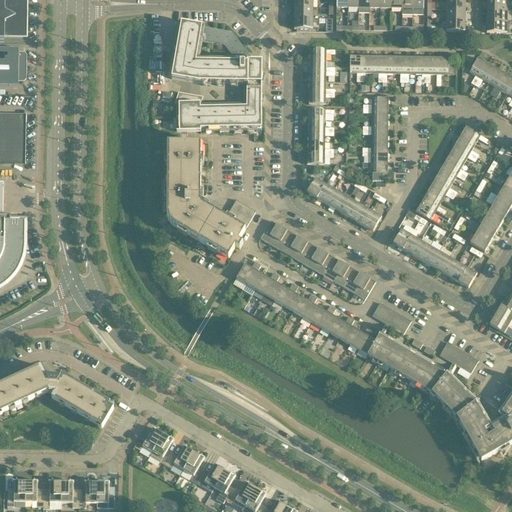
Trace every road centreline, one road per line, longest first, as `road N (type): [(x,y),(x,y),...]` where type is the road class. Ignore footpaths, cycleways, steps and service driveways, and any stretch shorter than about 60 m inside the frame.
road 1 (tertiary): [(59,1),(57,188),(78,294)]
road 2 (tertiary): [(99,285),(80,229),(83,2)]
road 3 (tertiary): [(78,294),(149,367),(310,456)]
road 4 (tertiary): [(310,456),(156,358),(99,285)]
road 5 (residential): [(373,254),(410,190),(417,112),(476,112),(511,131)]
road 6 (residential): [(334,511),(139,400)]
road 7 (residential): [(139,400),(98,460),(0,459)]
road 8 (residential): [(253,246),(356,311),(367,309),(385,281)]
road 9 (residential): [(393,265),(471,307),(511,245)]
road 10 (residential): [(289,198),(289,67),(270,43)]
road 11 (residential): [(0,375),(52,356),(139,400)]
road 12 (residential): [(511,359),(385,281)]
road 13 (residential): [(385,281),(268,212)]
